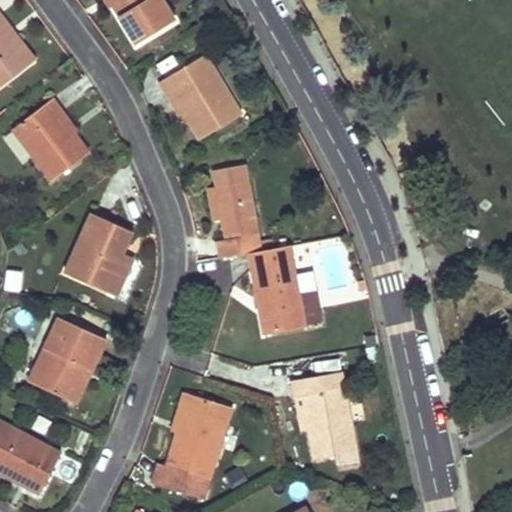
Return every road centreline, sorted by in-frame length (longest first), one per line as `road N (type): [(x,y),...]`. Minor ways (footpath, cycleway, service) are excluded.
road 1 (residential): [(46,0),(115,95),(158,192),(173,251),(169,298),(141,389),(87,511)]
road 2 (secondary): [(442,511),(399,277),(372,185),(262,0)]
